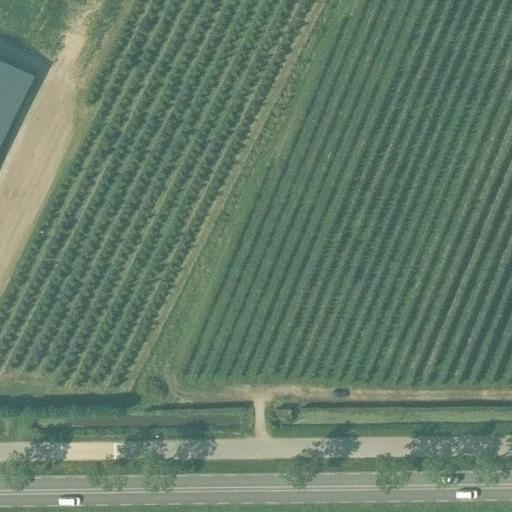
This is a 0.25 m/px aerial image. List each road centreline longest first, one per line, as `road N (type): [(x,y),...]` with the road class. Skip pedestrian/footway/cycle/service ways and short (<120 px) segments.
road 1 (primary): [(511,485),(0,492)]
road 2 (unclassified): [(511,446),(0,452)]
